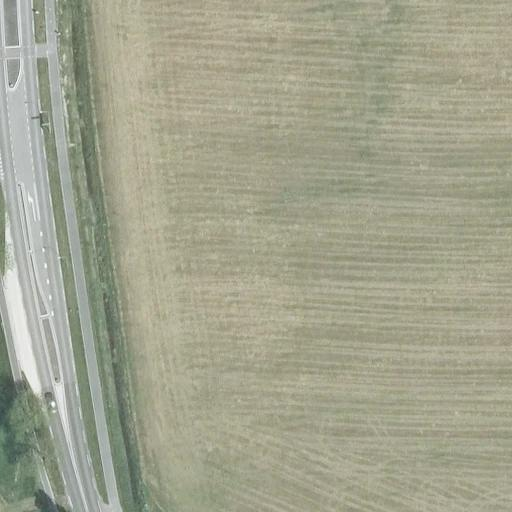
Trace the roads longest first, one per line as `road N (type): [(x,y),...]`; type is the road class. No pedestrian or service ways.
road 1 (primary): [(2,134),(46,388),(85,511)]
road 2 (primary): [(87,511),(33,133)]
road 3 (primary): [(33,133),(25,0)]
